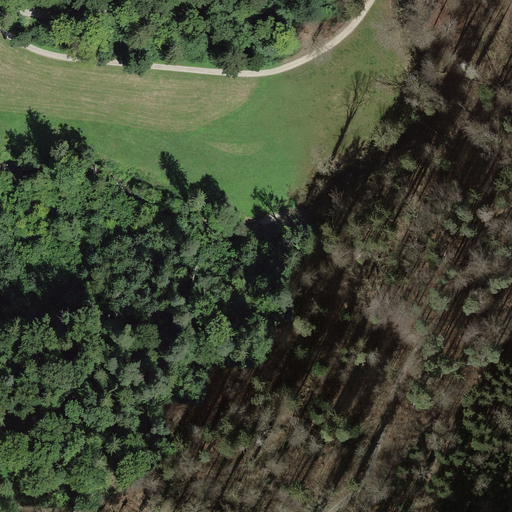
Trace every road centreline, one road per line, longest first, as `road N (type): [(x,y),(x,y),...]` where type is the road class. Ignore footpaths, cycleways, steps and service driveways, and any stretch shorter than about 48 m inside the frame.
road 1 (track): [(335,511),(356,496),(403,369),(489,219),(511,152)]
road 2 (track): [(0,28),(75,55),(253,70),(332,41),(371,0)]
road 3 (track): [(3,0),(55,13),(130,0)]
